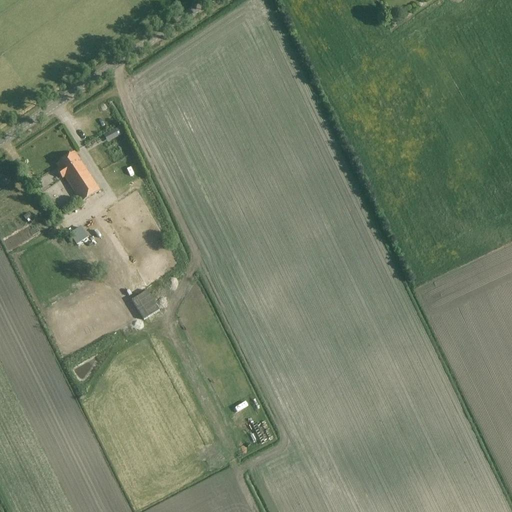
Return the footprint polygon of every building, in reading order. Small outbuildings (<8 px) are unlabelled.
[(96,67),(82,76),(86,82),(100,74),(96,67)] [(54,110),(73,97),(66,87),(47,101),(54,110)] [(59,120),(66,116),(62,109),(55,113),(59,120)] [(99,191),(74,153),(55,165),(59,170),(56,171),(62,179),(64,178),(81,203),(99,191)] [(146,291),(131,300),(144,321),(159,312),(146,291)]
